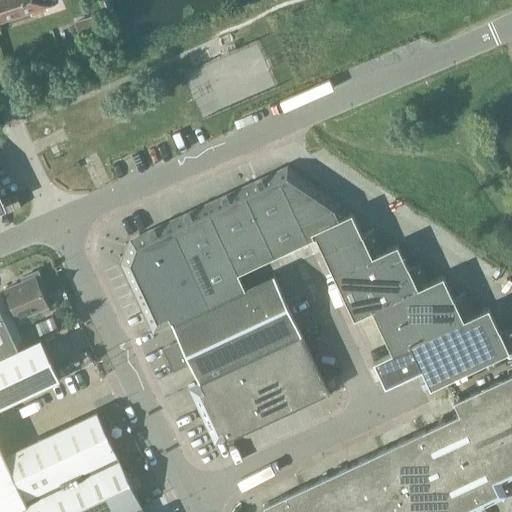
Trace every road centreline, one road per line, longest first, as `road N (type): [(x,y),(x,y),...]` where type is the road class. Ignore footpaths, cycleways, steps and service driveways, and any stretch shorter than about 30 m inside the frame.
road 1 (unclassified): [(193,496),(373,416),(324,315)]
road 2 (unclassified): [(193,496),(53,225)]
road 3 (unclassified): [(264,135),(511,300)]
road 4 (unclassified): [(264,135),(511,25)]
road 5 (unclassified): [(53,225),(264,135)]
road 6 (residential): [(53,225),(0,83)]
